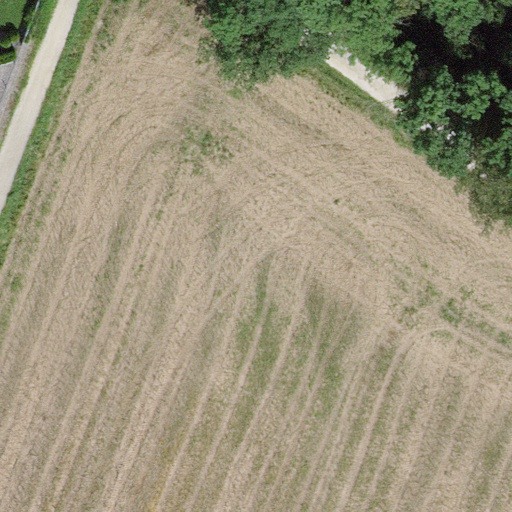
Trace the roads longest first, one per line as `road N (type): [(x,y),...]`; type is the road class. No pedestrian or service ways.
road 1 (track): [(511,199),(309,33),(254,0)]
road 2 (track): [(0,168),(62,0)]
